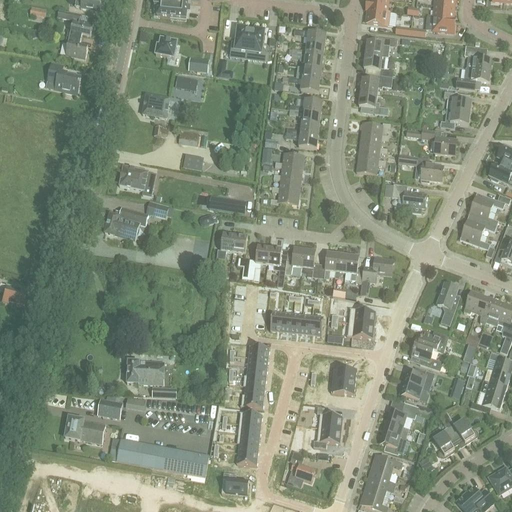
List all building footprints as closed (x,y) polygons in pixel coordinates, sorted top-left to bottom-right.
[(80,11),(100,14),(102,2),(90,0),(76,0),(75,9),(81,10),(80,11)] [(154,0),(154,9),(155,9),(154,18),(186,22),(188,0),(154,0)] [(387,14),(388,2),(370,0),(369,4),(367,4),(366,12),(368,12),(387,14)] [(435,0),(435,8),(454,9),(454,0),(435,0)] [(453,21),(454,9),(435,8),(434,20),(453,21)] [(46,12),(31,9),(30,17),(45,19),(46,12)] [(368,12),(366,25),(388,28),(389,14),(387,14),(368,12)] [(93,27),(92,27),(80,24),(81,17),(59,13),(58,21),(73,23),(71,34),(68,34),(67,40),(81,43),(82,37),(90,39),(93,27)] [(455,21),(453,21),(434,20),(433,33),(454,35),(455,21)] [(411,38),(412,31),(396,29),(396,36),(411,38)] [(236,44),(232,44),(231,54),(242,55),(241,61),(247,62),(251,33),(247,32),(247,31),(238,30),(236,44)] [(426,33),(412,31),(411,38),(425,39),(426,33)] [(251,33),(247,62),(248,56),(260,58),(260,61),(266,61),(267,52),(262,52),(264,33),(255,32),(255,33),(251,33)] [(307,47),(325,49),(326,37),(309,35),(308,39),(307,47)] [(81,43),(67,40),(66,45),(68,46),(66,58),(85,62),(88,50),(80,48),(81,43)] [(156,57),(174,61),(177,45),(161,41),(160,48),(158,48),(156,57)] [(382,60),(386,60),(388,61),(390,49),(396,50),(397,43),(384,41),(383,46),(368,44),(366,58),(382,60)] [(323,61),(325,49),(307,47),(306,58),(323,61)] [(468,60),(474,61),(472,72),(490,74),(492,63),(486,62),(478,61),(479,51),(466,49),(464,59),(468,60)] [(322,72),(323,61),(306,58),(301,58),(301,62),(301,63),(305,64),(304,70),(322,72)] [(387,72),(388,61),(386,60),(382,60),(366,58),(364,71),(380,73),(379,78),(393,79),(393,73),(387,72)] [(209,62),(197,61),(195,73),(207,75),(209,62)] [(226,71),(226,63),(220,62),(218,78),(232,79),(233,72),(226,71)] [(52,66),(48,84),(56,86),(55,93),(77,98),(81,81),(67,78),(67,76),(62,74),(63,69),(52,66)] [(320,84),(322,72),(304,70),(303,82),(320,84)] [(489,85),(490,74),(472,72),(467,71),(466,71),(464,82),(457,81),(455,90),(474,93),(475,84),(489,85)] [(392,88),(393,79),(379,78),(378,84),(363,82),(361,95),(378,97),(379,91),(382,91),(382,89),(391,90),(392,88)] [(176,90),(196,94),(198,83),(178,79),(176,90)] [(303,82),(301,94),(319,96),(320,84),(303,82)] [(452,113),(471,116),(472,104),(458,102),(459,96),(445,94),(444,101),(448,101),(453,102),(452,113)] [(377,105),(378,97),(361,95),(359,108),(361,109),(375,110),(374,117),(375,117),(388,118),(389,111),(379,109),(380,105),(377,105)] [(170,101),(146,97),(143,117),(167,121),(170,101)] [(290,108),(290,112),(320,116),(322,104),(304,102),(303,109),(290,107),(290,108)] [(320,116),(290,112),(289,117),(302,119),(301,126),(319,128),(320,116)] [(455,126),(469,128),(471,116),(452,113),(450,125),(441,124),(440,130),(454,132),(455,126)] [(381,141),(382,138),(383,131),(390,132),(391,126),(383,125),(382,128),(363,125),(361,138),(381,141)] [(300,132),(299,137),(317,139),(319,128),(301,126),(300,132)] [(155,128),(154,138),(165,140),(166,130),(155,128)] [(199,135),(180,132),(178,146),(197,149),(199,135)] [(422,132),(421,142),(434,143),(435,133),(422,132)] [(296,137),(287,136),(286,141),(299,143),(298,149),(315,152),(317,139),(299,137),(296,137)] [(381,141),(361,138),(360,150),(380,153),(380,150),(381,143),(388,144),(389,141),(389,139),(382,138),(381,141)] [(457,142),(436,140),(434,156),(455,158),(457,142)] [(278,143),(266,142),(265,150),(277,151),(278,143)] [(500,162),(499,165),(511,170),(511,149),(506,147),(506,149),(503,148),(503,149),(501,149),(498,156),(499,156),(498,160),(500,162)] [(360,150),(358,163),(378,165),(378,162),(379,155),(387,156),(387,154),(387,151),(380,150),(380,153),(360,150)] [(204,158),(185,155),(183,168),(201,172),(204,158)] [(283,168),(303,171),(304,158),(285,156),(284,165),(276,164),(275,170),(283,171),(283,168)] [(416,169),(417,169),(417,167),(418,160),(399,157),(398,167),(416,169)] [(378,165),(358,163),(357,175),(377,178),(378,168),(385,169),(386,166),(386,163),(378,162),(378,165)] [(511,170),(499,165),(497,168),(495,167),(489,179),(492,180),(491,182),(498,185),(499,183),(508,187),(511,178),(511,177),(511,170)] [(442,185),(444,169),(423,166),(423,168),(421,181),(421,182),(421,185),(429,186),(429,183),(442,185)] [(156,175),(149,173),(148,171),(123,167),(118,188),(144,194),(143,198),(152,199),(156,175)] [(274,182),(281,183),(282,181),(301,183),(303,171),(283,168),(283,171),(282,178),(274,177),(274,182)] [(282,181),(281,183),(281,190),(273,189),(272,192),(272,194),(280,195),(280,193),(300,196),(301,183),(282,181)] [(403,208),(413,209),(412,215),(421,216),(422,210),(424,211),(426,197),(407,194),(408,188),(394,187),(393,188),(392,200),(404,202),(403,208)] [(280,193),(280,195),(279,202),(271,201),(271,207),(278,208),(279,206),(298,208),(300,196),(280,193)] [(477,196),(473,207),(491,214),(493,209),(493,208),(503,212),(505,206),(509,207),(511,202),(500,197),(500,198),(498,203),(497,203),(477,195),(477,196)] [(247,202),(211,197),(209,209),(244,215),(247,202)] [(165,220),(168,208),(150,204),(147,215),(165,220)] [(473,207),(468,219),(497,229),(499,224),(489,220),(491,214),(473,207)] [(141,225),(143,226),(145,217),(122,210),(121,214),(116,212),(115,216),(110,215),(105,235),(114,237),(136,243),(141,225)] [(214,224),(211,216),(202,219),(200,223),(201,226),(204,228),(214,224)] [(468,219),(464,231),(482,237),(483,235),(484,232),(485,231),(494,235),(497,229),(468,219)] [(511,233),(511,230),(507,229),(503,241),(499,251),(504,253),(505,254),(501,262),(511,266),(511,244),(508,243),(511,236),(511,233)] [(482,237),(464,231),(460,242),(488,253),(490,247),(480,243),(482,237)] [(224,235),(221,253),(218,252),(217,261),(225,262),(226,255),(234,255),(236,238),(235,238),(229,237),(229,235),(224,235)] [(236,236),(235,238),(236,238),(234,255),(246,257),(248,240),(242,239),(242,237),(236,236)] [(260,271),(261,267),(268,267),(270,251),(264,250),(264,248),(258,247),(256,263),(251,262),(250,270),(248,283),(254,283),(255,271),(260,271)] [(270,251),(268,267),(273,268),(273,272),(278,273),(279,273),(279,277),(278,282),(277,289),(283,290),(287,263),(288,253),(282,252),(276,251),(277,249),(271,248),(270,251)] [(302,278),(302,275),(303,270),(304,270),(306,252),(295,251),(293,264),(287,263),(286,277),(292,278),(292,277),(302,278)] [(319,281),(321,267),(315,266),(316,254),(306,252),(304,270),(303,270),(302,275),(304,276),(307,276),(307,279),(314,280),(318,281),(319,281)] [(326,268),(321,267),(319,281),(329,282),(331,273),(336,274),(337,274),(339,256),(338,256),(338,254),(330,253),(330,255),(328,255),(326,268)] [(339,282),(341,280),(341,275),(346,275),(347,275),(349,258),(339,256),(337,274),(336,281),(339,282)] [(349,258),(347,275),(352,276),(351,283),(355,283),(355,286),(362,287),(364,272),(358,272),(360,259),(349,258)] [(243,269),(250,270),(251,262),(239,261),(238,269),(243,269)] [(364,272),(362,287),(361,298),(366,299),(368,299),(370,284),(371,276),(377,276),(391,278),(393,263),(376,261),(375,267),(374,267),(372,269),(372,271),(364,270),(364,272)] [(0,286),(0,293),(5,295),(3,304),(22,309),(25,295),(12,291),(12,288),(6,287),(5,288),(0,286)] [(441,326),(450,329),(459,303),(454,301),(455,297),(457,290),(445,286),(442,293),(439,295),(440,298),(437,308),(443,310),(445,314),(441,326)] [(346,301),(347,293),(335,291),(333,299),(346,301)] [(478,312),(482,299),(470,295),(463,314),(470,317),(472,314),(476,316),(478,312)] [(494,303),(482,299),(478,312),(476,316),(481,318),(481,326),(485,327),(486,325),(487,322),(494,303)] [(487,322),(486,325),(497,329),(498,327),(500,320),(505,307),(494,303),(487,322)] [(500,320),(498,327),(503,329),(502,338),(506,339),(501,355),(508,357),(511,344),(511,333),(508,332),(511,322),(511,309),(505,307),(500,320)] [(354,326),(375,328),(376,314),(355,312),(354,326)] [(270,334),(282,335),(284,315),(273,314),(270,334)] [(282,335),(291,337),(293,316),(284,315),(282,335)] [(291,337),(301,337),(303,318),(293,316),(291,337)] [(301,337),(311,338),(313,319),(303,318),(301,337)] [(322,340),(324,320),(313,319),(311,338),(322,340)] [(352,339),(373,342),(375,328),(354,326),(352,339)] [(434,353),(437,354),(439,347),(440,346),(443,347),(446,338),(434,334),(432,339),(423,336),(419,347),(434,353)] [(489,351),(493,339),(483,335),(482,338),(479,347),(485,350),(489,351)] [(468,339),(466,345),(471,347),(477,349),(481,340),(469,336),(468,339)] [(431,361),(434,353),(419,347),(417,347),(416,346),(412,358),(422,361),(422,362),(420,367),(440,374),(443,365),(431,361)] [(268,362),(270,351),(250,349),(249,360),(268,362)] [(489,362),(496,364),(497,362),(502,363),(504,359),(491,354),(489,362)] [(248,370),(267,372),(268,362),(249,360),(248,370)] [(496,364),(493,373),(511,379),(511,376),(511,366),(502,363),(497,362),(496,364)] [(128,363),(127,386),(164,387),(165,365),(128,363)] [(463,365),(460,374),(465,375),(467,376),(467,373),(469,370),(469,367),(463,365)] [(467,378),(469,379),(469,378),(473,379),(476,368),(470,366),(467,378)] [(247,379),(266,382),(267,372),(248,370),(247,379)] [(335,384),(356,386),(358,372),(337,370),(335,384)] [(484,383),(490,384),(508,390),(511,379),(493,373),(488,371),(484,383)] [(406,374),(403,385),(422,391),(429,393),(432,384),(434,376),(426,374),(425,380),(406,374)] [(469,378),(469,379),(466,390),(472,392),(475,380),(473,379),(469,378)] [(246,389),(265,391),(266,382),(247,379),(246,389)] [(334,398),(355,400),(356,386),(335,384),(334,398)] [(508,390),(490,384),(486,396),(504,402),(508,390)] [(422,391),(403,385),(399,396),(419,403),(426,405),(429,393),(422,391)] [(245,398),(264,401),(265,391),(246,389),(245,398)] [(153,390),(152,400),(176,402),(177,391),(153,390)] [(486,396),(483,408),(491,410),(501,413),(504,402),(486,396)] [(244,410),(263,412),(264,401),(245,398),(244,410)] [(119,421),(122,405),(101,401),(98,417),(119,421)] [(418,409),(404,405),(402,411),(417,416),(418,409)] [(472,405),(470,410),(478,413),(480,407),(472,405)] [(415,422),(417,416),(402,411),(400,417),(390,414),(386,424),(403,430),(407,419),(415,422)] [(261,429),(262,418),(242,415),(241,427),(261,429)] [(320,431),(342,433),(343,420),(322,418),(320,431)] [(81,443),(81,442),(102,446),(106,427),(84,423),(84,422),(70,420),(66,440),(81,443)] [(448,430),(458,446),(463,443),(465,446),(470,442),(470,444),(476,440),(477,439),(477,438),(478,438),(478,437),(478,436),(478,435),(477,435),(477,434),(476,434),(476,433),(475,433),(474,433),(474,432),(473,432),(472,433),(471,433),(465,423),(455,429),(453,426),(448,430)] [(403,430),(386,424),(383,435),(406,442),(409,432),(403,430)] [(240,436),(260,439),(261,429),(241,427),(240,436)] [(453,449),(458,446),(448,430),(442,433),(444,436),(434,442),(441,453),(440,453),(440,454),(439,454),(439,455),(439,456),(439,457),(439,458),(440,459),(440,460),(441,460),(442,460),(443,460),(444,460),(445,460),(451,456),(450,455),(455,452),(453,449)] [(319,443),(340,446),(342,433),(320,431),(319,443)] [(401,456),(406,442),(383,435),(380,445),(386,447),(384,453),(398,458),(399,455),(401,456)] [(239,446),(259,448),(260,439),(240,436),(239,446)] [(209,459),(120,443),(119,453),(111,452),(109,463),(204,481),(209,459)] [(238,455),(258,458),(259,448),(239,446),(238,455)] [(315,474),(301,469),(305,458),(295,454),(291,466),(293,466),(291,474),(297,476),(295,480),(311,485),(315,474)] [(237,467),(257,469),(258,458),(238,455),(237,467)] [(376,458),(372,470),(391,476),(393,469),(400,471),(402,466),(376,458)] [(431,461),(423,467),(431,478),(439,471),(431,461)] [(511,470),(508,473),(506,469),(489,480),(499,497),(511,488),(511,470)] [(372,470),(368,482),(394,490),(395,485),(388,483),(391,476),(372,470)] [(226,497),(248,499),(249,484),(236,483),(236,477),(224,475),(223,482),(227,482),(226,497)] [(368,482),(365,494),(383,500),(386,493),(392,495),(394,490),(368,482)] [(484,493),(479,497),(474,490),(457,505),(463,511),(473,511),(477,509),(479,511),(484,511),(494,504),(484,493)] [(383,500),(365,494),(361,506),(378,511),(387,511),(388,509),(381,507),(383,500)]
